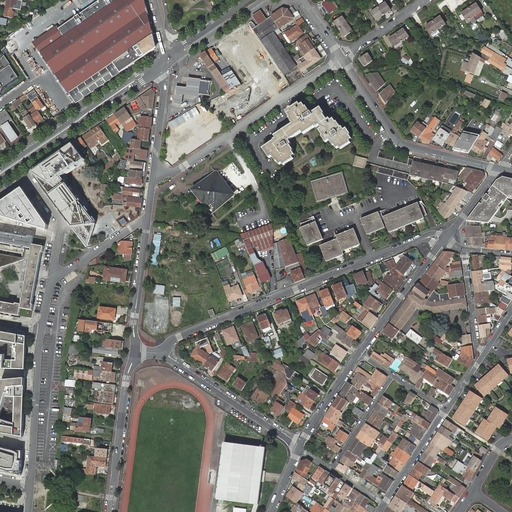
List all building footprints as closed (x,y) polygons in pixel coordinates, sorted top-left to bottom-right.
[(22,10),(23,1),(17,0),(7,0),(6,7),(13,9),(16,9),(19,10),(22,10)] [(34,42),(41,53),(56,75),(70,94),(76,103),(121,72),(145,56),(154,49),(156,46),(154,35),(148,12),(144,0),(100,0),(59,29),(57,26),(34,42)] [(322,5),(328,15),(335,10),(328,0),(323,0),(323,1),(322,5)] [(386,2),(378,8),(384,15),(391,10),(386,2)] [(469,8),(474,16),(482,11),(476,3),(469,8)] [(18,13),(19,10),(16,9),(13,9),(6,7),(5,16),(13,18),(14,12),(18,13)] [(384,15),(378,8),(371,12),(376,20),(384,15)] [(467,21),(474,16),(469,8),(462,14),(467,21)] [(283,9),(271,17),(280,28),(294,19),(288,10),(283,9)] [(259,25),(267,20),(261,10),(252,16),(259,25)] [(251,21),(249,23),(253,29),(258,37),(273,60),(277,65),(278,66),(284,75),(297,66),(294,62),(292,58),(285,49),(280,40),(276,36),(274,32),(280,28),(271,17),(256,27),(253,23),(251,21)] [(335,22),(340,29),(347,24),(342,17),(335,22)] [(433,22),(438,30),(446,24),(440,17),(433,22)] [(431,34),(438,30),(433,22),(426,26),(431,34)] [(347,24),(340,29),(344,36),(352,31),(347,24)] [(291,41),(303,33),(298,25),(285,33),(291,41)] [(404,29),(396,34),(401,42),(409,37),(404,29)] [(285,33),(283,35),(288,43),(291,41),(285,33)] [(401,42),(396,34),(389,39),(394,47),(401,42)] [(314,49),(315,48),(308,39),(299,44),(306,54),(314,49)] [(503,71),(506,65),(497,60),(499,56),(484,47),(482,52),(484,54),(481,58),(486,61),(487,62),(503,71)] [(212,48),(200,56),(208,68),(215,64),(213,62),(219,59),(212,48)] [(306,54),(304,56),(306,60),(301,64),(304,69),(320,58),(314,49),(306,54)] [(26,52),(20,56),(28,66),(33,62),(26,52)] [(360,58),(365,66),(373,61),(367,53),(360,58)] [(473,53),(466,73),(474,76),(480,61),(484,63),(486,61),(481,58),(473,53)] [(4,88),(19,78),(10,65),(11,65),(4,55),(0,60),(6,69),(0,72),(0,88),(3,87),(4,88)] [(506,60),(499,56),(497,60),(506,65),(506,64),(504,63),(506,60)] [(301,64),(298,60),(294,62),(297,66),(301,71),(304,69),(301,64)] [(215,64),(208,68),(225,93),(241,85),(241,84),(238,80),(230,67),(220,72),(215,64)] [(510,75),(511,70),(511,69),(506,66),(503,73),(509,75),(510,75)] [(378,73),(365,75),(377,91),(385,84),(378,73)] [(186,89),(176,88),(173,105),(182,106),(183,95),(185,96),(198,97),(198,95),(200,81),(199,81),(187,79),(186,89)] [(209,97),(210,82),(200,81),(198,95),(209,97)] [(386,104),(395,93),(390,85),(379,94),(386,104)] [(130,104),(125,107),(131,115),(142,112),(148,108),(153,109),(155,93),(151,89),(136,100),(141,108),(134,111),(130,104)] [(34,95),(36,93),(34,91),(27,95),(28,97),(31,101),(36,98),(34,95)] [(504,102),(507,94),(502,92),(499,99),(504,102)] [(17,107),(22,103),(21,102),(20,101),(20,100),(19,99),(14,102),(13,103),(14,104),(10,107),(13,112),(16,109),(18,111),(20,114),(21,113),(20,110),(17,107)] [(39,99),(33,103),(35,106),(36,108),(38,111),(44,107),(39,99)] [(280,136),(276,139),(274,140),(274,141),(276,143),(270,147),(269,144),(263,148),(269,158),(272,157),(276,162),(277,161),(280,159),(282,163),(283,165),(293,158),(292,156),(291,154),(294,152),(295,151),(291,145),(293,144),(291,141),(298,136),(296,134),(302,130),(303,132),(315,125),(316,127),(317,128),(321,126),(323,129),(326,135),(324,136),(323,137),(327,143),(330,140),(334,146),(335,146),(338,144),(340,147),(342,150),(352,143),(351,141),(348,137),(351,136),(352,135),(348,129),(345,131),(343,127),(342,128),(338,122),(337,123),(334,125),(332,121),(330,119),(328,121),(325,122),(321,116),(324,115),(325,114),(321,108),(313,114),(312,112),(311,113),(307,107),(306,108),(304,109),(301,105),(300,104),(290,110),(291,112),(293,116),(291,118),(290,119),(293,124),(278,134),(280,136)] [(35,123),(43,118),(38,111),(36,108),(35,106),(27,111),(29,113),(35,123)] [(125,107),(120,111),(132,129),(136,126),(137,125),(133,119),(131,115),(125,107)] [(12,120),(5,110),(0,113),(0,128),(2,127),(12,141),(12,142),(19,138),(18,137),(8,123),(12,120)] [(31,129),(37,125),(35,123),(29,113),(27,111),(24,113),(25,115),(23,116),(31,129)] [(120,111),(115,114),(122,124),(127,132),(132,129),(120,111)] [(122,124),(115,114),(107,119),(114,130),(122,124)] [(150,129),(152,117),(140,115),(139,128),(150,129)] [(439,120),(435,117),(434,118),(428,126),(426,129),(420,138),(428,144),(434,135),(430,132),(439,120)] [(421,124),(418,122),(417,122),(410,131),(420,138),(426,129),(421,124)] [(500,128),(497,127),(491,138),(497,141),(501,133),(503,130),(506,125),(503,123),(500,128)] [(99,125),(90,131),(97,141),(99,140),(103,145),(110,140),(106,136),(99,125)] [(305,134),(316,127),(315,125),(303,132),(305,134)] [(511,134),(511,128),(510,128),(506,125),(503,130),(501,133),(508,138),(510,133),(511,134)] [(449,134),(451,132),(441,126),(440,128),(449,134)] [(149,141),(150,129),(139,128),(138,140),(142,140),(149,141)] [(440,128),(433,140),(436,142),(435,143),(442,147),(449,134),(440,128)] [(90,131),(83,136),(91,148),(98,143),(97,141),(90,131)] [(127,132),(124,131),(123,138),(121,140),(126,147),(129,143),(132,139),(133,139),(134,133),(127,132)] [(483,131),(472,149),(479,154),(488,141),(485,140),(488,134),(483,131)] [(454,147),(453,150),(469,153),(480,135),(464,132),(462,136),(460,138),(454,147)] [(445,142),(454,147),(460,138),(452,133),(445,142)] [(81,137),(73,143),(79,151),(87,146),(81,137)] [(146,159),(147,151),(141,150),(142,140),(138,140),(133,139),(132,139),(129,143),(131,144),(131,148),(126,147),(124,160),(133,161),(134,153),(138,154),(138,158),(146,159)] [(73,143),(32,171),(89,247),(96,223),(61,177),(85,160),(79,151),(73,143)] [(493,148),(488,155),(498,162),(503,155),(493,148)] [(377,157),(411,166),(412,160),(379,150),(377,157)] [(120,156),(118,153),(111,160),(114,165),(120,156)] [(355,167),(367,170),(407,181),(409,175),(366,163),(365,163),(366,158),(357,156),(355,167)] [(111,160),(103,168),(104,170),(107,173),(114,165),(111,160)] [(144,163),(133,161),(124,160),(122,160),(118,168),(129,169),(143,171),(144,163)] [(418,163),(418,161),(413,160),(410,174),(421,177),(424,164),(418,163)] [(424,164),(421,177),(432,180),(435,167),(429,166),(429,164),(424,163),(424,164)] [(442,167),(435,166),(435,167),(432,180),(442,182),(443,181),(446,170),(442,169),(442,167)] [(484,176),(483,173),(467,168),(460,177),(468,184),(475,189),(484,176)] [(142,178),(143,171),(129,169),(129,171),(128,176),(142,178)] [(458,172),(450,169),(450,171),(446,170),(443,181),(442,182),(442,183),(447,184),(448,179),(456,181),(458,172)] [(211,213),(234,195),(216,172),(196,188),(195,192),(211,213)] [(342,172),(310,181),(316,202),(348,193),(342,172)] [(511,196),(511,178),(507,177),(506,180),(503,179),(499,182),(498,183),(496,181),(490,190),(491,191),(488,195),(487,194),(483,199),(485,200),(482,204),(480,203),(466,220),(477,222),(489,223),(499,209),(497,208),(503,200),(505,201),(509,195),(511,196)] [(475,189),(468,184),(464,190),(468,192),(471,193),(475,189)] [(141,189),(123,186),(122,194),(127,195),(127,192),(140,194),(141,189)] [(457,187),(452,194),(453,194),(461,200),(468,192),(464,190),(457,187)] [(22,188),(0,203),(0,216),(47,230),(48,225),(22,188)] [(461,200),(453,194),(446,204),(454,210),(461,200)] [(140,207),(142,199),(129,197),(128,203),(123,202),(123,206),(140,207)] [(388,231),(423,216),(427,215),(424,207),(421,204),(419,205),(418,203),(383,217),(384,219),(388,231)] [(445,203),(438,212),(445,219),(448,217),(454,210),(446,204),(445,203)] [(136,216),(137,208),(121,206),(121,210),(116,209),(116,207),(100,206),(99,212),(104,213),(104,216),(113,217),(112,223),(119,224),(120,214),(136,216)] [(384,226),(381,220),(378,212),(361,219),(366,233),(384,226)] [(388,231),(389,233),(424,218),(423,216),(388,231)] [(302,224),(303,228),(310,245),(324,240),(315,218),(308,221),(302,224)] [(272,223),(241,234),(242,237),(245,243),(250,255),(255,253),(254,248),(256,247),(259,246),(260,251),(273,246),(273,244),(273,235),(272,223)] [(384,226),(366,233),(367,235),(385,228),(384,226)] [(477,226),(466,226),(467,236),(482,237),(481,226),(477,226)] [(303,228),(301,229),(308,246),(310,245),(303,228)] [(354,229),(337,236),(338,239),(336,240),(320,246),(325,260),(343,253),(343,252),(342,250),(359,242),(354,229)] [(16,303),(16,304),(16,305),(0,301),(0,312),(31,318),(33,305),(32,304),(42,252),(43,252),(45,239),(28,236),(28,237),(0,231),(0,267),(30,258),(30,259),(22,304),(16,303)] [(496,236),(495,248),(501,249),(505,249),(506,239),(507,233),(504,232),(503,233),(503,235),(504,236),(496,236)] [(150,265),(157,265),(160,235),(153,234),(150,265)] [(482,237),(467,236),(469,245),(484,247),(494,248),(495,237),(488,237),(485,237),(485,244),(483,244),(482,237)] [(245,243),(242,237),(235,241),(237,246),(245,243)] [(211,249),(220,245),(217,238),(209,242),(211,249)] [(283,240),(273,244),(273,246),(275,271),(287,268),(287,267),(294,265),(296,271),(291,273),(295,283),(305,279),(289,238),(285,240),(284,238),(283,238),(283,240)] [(122,242),(121,254),(124,254),(124,260),(131,261),(132,254),(133,243),(122,242)] [(360,245),(359,242),(342,250),(343,252),(360,245)] [(211,254),(214,260),(229,253),(226,246),(211,254)] [(443,251),(439,257),(447,264),(448,263),(451,262),(450,262),(448,261),(450,257),(454,252),(452,252),(443,251)] [(343,253),(325,260),(326,262),(344,255),(343,253)] [(485,255),(481,254),(473,256),(474,269),(479,268),(482,267),(481,260),(484,260),(485,260),(485,255)] [(98,256),(90,261),(90,265),(100,264),(100,260),(98,256)] [(509,267),(511,258),(501,256),(499,268),(505,272),(509,275),(511,272),(510,271),(507,269),(508,269),(510,269),(510,267),(509,267)] [(395,269),(404,275),(413,263),(406,257),(401,263),(400,262),(396,267),(395,269)] [(447,264),(439,257),(434,263),(446,272),(448,272),(451,272),(450,268),(444,268),(447,264)] [(396,290),(406,277),(404,275),(395,269),(396,267),(394,260),(386,263),(392,273),(385,282),(396,290)] [(262,263),(254,266),(260,281),(269,277),(262,263)] [(446,272),(434,263),(427,273),(437,281),(439,279),(443,273),(445,275),(446,272)] [(159,269),(149,268),(147,280),(158,281),(159,269)] [(107,281),(122,283),(123,281),(126,281),(127,270),(118,269),(117,271),(106,270),(105,277),(108,278),(107,281)] [(488,269),(472,271),(474,284),(480,284),(481,283),(480,278),(484,277),(484,279),(491,278),(490,272),(488,273),(488,269)] [(500,271),(496,278),(500,280),(501,279),(504,274),(500,271)] [(354,275),(358,284),(362,282),(363,283),(363,284),(367,282),(363,272),(354,275)] [(506,282),(510,275),(509,275),(505,272),(504,274),(501,279),(502,280),(505,282),(506,282)] [(437,281),(427,273),(424,276),(426,278),(425,280),(422,280),(422,281),(422,283),(421,286),(440,299),(465,296),(464,283),(446,285),(447,293),(438,294),(434,291),(440,284),(437,282),(437,281)] [(242,276),(249,292),(259,288),(254,276),(248,278),(246,275),(242,276)] [(426,278),(424,276),(419,283),(418,284),(420,286),(421,286),(422,283),(422,281),(422,280),(425,280),(426,278)] [(392,291),(378,280),(375,284),(379,287),(376,290),(386,298),(392,291)] [(480,284),(474,284),(475,293),(488,291),(490,291),(490,285),(493,284),(493,281),(486,282),(485,281),(483,282),(484,283),(481,283),(480,284)] [(333,287),(338,300),(347,296),(342,283),(333,287)] [(165,286),(154,284),(153,294),(164,296),(165,286)] [(440,299),(421,286),(420,286),(418,284),(389,324),(399,331),(408,318),(414,311),(412,310),(418,303),(422,306),(420,309),(425,311),(430,313),(441,312),(442,312),(442,311),(467,308),(465,296),(440,299)] [(242,296),(238,285),(234,287),(230,288),(229,285),(224,287),(229,301),(236,299),(242,296)] [(345,288),(348,295),(356,292),(353,285),(345,288)] [(96,288),(95,299),(112,301),(113,290),(96,288)] [(320,292),(325,307),(334,303),(328,289),(320,292)] [(503,302),(508,306),(511,300),(505,296),(503,294),(499,300),(503,302)] [(306,298),(312,314),(313,314),(318,325),(320,324),(316,313),(315,313),(312,308),(320,305),(315,295),(306,298)] [(179,307),(180,297),(172,297),(172,306),(179,307)] [(365,309),(370,313),(372,314),(374,312),(376,313),(382,305),(372,297),(364,307),(365,309)] [(476,298),(476,305),(490,303),(489,297),(476,298)] [(309,316),(312,314),(306,298),(297,302),(301,312),(307,310),(309,316)] [(363,311),(365,309),(364,307),(362,306),(356,302),(354,305),(363,311)] [(508,306),(503,302),(499,308),(505,311),(508,306)] [(492,317),(498,321),(505,311),(499,308),(498,307),(496,313),(495,313),(494,314),(492,317)] [(99,318),(112,319),(113,314),(115,314),(115,309),(100,308),(99,318)] [(284,322),(291,319),(287,310),(283,312),(282,310),(274,313),(279,324),(284,322)] [(347,323),(352,318),(343,311),(331,321),(334,323),(341,319),(347,323)] [(363,323),(370,329),(378,318),(372,314),(370,313),(363,323)] [(261,318),(258,318),(263,329),(271,326),(266,314),(260,316),(261,318)] [(478,315),(479,325),(491,324),(492,324),(491,314),(478,315)] [(113,332),(114,324),(80,320),(78,333),(85,333),(85,327),(91,328),(91,329),(103,331),(113,332)] [(242,326),(247,339),(257,335),(252,322),(242,326)] [(389,324),(383,332),(393,339),(399,331),(389,324)] [(485,342),(490,334),(489,334),(490,330),(491,330),(491,324),(479,325),(481,342),(485,342)] [(345,331),(356,340),(361,333),(350,325),(345,331)] [(331,330),(325,326),(321,331),(326,334),(327,335),(329,333),(331,330)] [(102,336),(103,331),(91,329),(91,328),(85,327),(85,333),(102,336)] [(229,333),(225,334),(229,344),(232,343),(234,348),(241,345),(234,327),(227,330),(229,333)] [(351,347),(356,340),(345,331),(340,328),(338,330),(342,333),(338,338),(351,347)] [(423,338),(411,329),(406,335),(418,344),(423,338)] [(0,332),(0,368),(25,370),(26,337),(0,332)] [(315,347),(320,340),(317,338),(314,335),(306,341),(312,345),(315,347)] [(443,338),(455,347),(458,343),(445,335),(443,338)] [(462,336),(463,344),(471,343),(470,335),(462,336)] [(298,348),(306,342),(303,337),(295,344),(298,348)] [(195,342),(197,347),(199,348),(206,346),(208,352),(207,354),(211,357),(214,353),(207,338),(195,342)] [(102,348),(123,350),(124,341),(105,339),(104,346),(102,346),(102,348)] [(433,339),(431,342),(439,347),(441,344),(434,339),(433,339)] [(69,353),(76,354),(77,345),(71,344),(69,353)] [(342,356),(344,357),(347,352),(337,345),(330,355),(334,359),(336,356),(340,359),(342,356)] [(468,355),(474,358),(472,346),(462,347),(462,352),(460,356),(462,358),(461,359),(465,361),(468,355)] [(99,348),(99,347),(95,347),(95,351),(97,352),(118,355),(118,351),(99,348)] [(199,348),(197,347),(191,356),(205,366),(211,357),(207,354),(199,348)] [(268,353),(271,359),(274,358),(275,360),(285,355),(282,348),(268,353)] [(452,359),(435,348),(433,351),(432,353),(437,356),(437,354),(440,356),(439,358),(437,357),(436,360),(447,367),(452,359)] [(219,355),(224,359),(225,358),(227,354),(228,353),(224,350),(219,355)] [(314,355),(308,350),(304,356),(311,360),(314,355)] [(374,352),(371,356),(389,368),(394,360),(385,353),(383,356),(382,357),(380,356),(374,352)] [(325,354),(322,358),(325,360),(323,363),(335,372),(340,364),(325,354)] [(307,365),(311,360),(304,356),(303,355),(300,360),(307,365)] [(420,378),(402,366),(408,357),(406,355),(398,368),(418,381),(420,378)] [(457,360),(468,367),(474,358),(468,355),(465,361),(461,359),(462,358),(460,356),(457,360)] [(212,371),(219,362),(211,357),(205,366),(212,371)] [(402,366),(420,378),(426,369),(421,366),(417,363),(408,357),(402,366)] [(256,367),(261,369),(268,359),(259,358),(258,362),(260,362),(256,367)] [(289,395),(296,389),(287,384),(286,377),(285,369),(279,365),(280,363),(277,361),(274,365),(273,364),(272,366),(277,369),(275,372),(280,375),(270,389),(279,396),(284,388),(286,398),(290,401),(289,395)] [(102,371),(112,372),(113,364),(103,363),(102,371)] [(421,366),(426,369),(435,375),(436,373),(434,371),(427,365),(422,363),(421,366)] [(227,381),(234,370),(226,364),(218,375),(227,381)] [(477,384),(474,386),(483,396),(489,390),(495,385),(501,379),(507,374),(499,364),(496,367),(497,368),(490,374),(489,373),(487,375),(484,377),(485,378),(478,385),(477,384)] [(290,380),(293,376),(297,379),(299,375),(284,365),(285,369),(286,377),(290,380)] [(372,376),(358,366),(355,370),(358,372),(369,380),(372,376)] [(114,381),(115,373),(112,372),(102,371),(101,371),(97,370),(76,367),(74,377),(92,380),(92,377),(105,378),(105,380),(114,381)] [(328,376),(317,369),(311,378),(322,385),(328,376)] [(378,371),(376,369),(372,376),(369,380),(372,382),(378,371)] [(433,384),(437,377),(436,376),(435,375),(426,369),(420,378),(418,381),(415,386),(419,388),(422,384),(420,383),(422,380),(424,378),(433,384)] [(439,377),(452,385),(456,379),(440,369),(439,370),(439,371),(436,376),(437,377),(438,378),(439,377)] [(387,376),(378,371),(372,382),(380,387),(387,376)] [(369,380),(358,372),(350,383),(355,387),(359,389),(373,398),(380,387),(372,382),(369,380)] [(455,387),(452,385),(439,377),(438,378),(436,380),(438,382),(435,386),(439,388),(450,395),(455,387)] [(25,378),(2,381),(0,386),(0,432),(23,437),(25,378)] [(234,385),(242,391),(246,384),(238,378),(234,385)] [(433,384),(424,378),(422,380),(431,387),(433,384)] [(438,382),(436,380),(427,394),(431,396),(435,390),(434,388),(435,386),(438,382)] [(115,385),(93,383),(93,386),(95,386),(95,387),(98,388),(101,389),(101,391),(114,392),(115,385)] [(348,401),(349,402),(354,405),(359,398),(355,396),(359,389),(355,387),(353,389),(346,384),(339,395),(348,401)] [(305,395),(314,401),(319,394),(310,389),(311,388),(307,386),(302,393),(305,395)] [(448,397),(450,395),(439,388),(437,390),(448,397)] [(258,389),(253,398),(263,405),(269,396),(258,389)] [(369,405),(370,403),(372,399),(373,398),(359,389),(355,396),(359,398),(369,405)] [(114,392),(101,391),(100,402),(113,403),(114,392)] [(417,396),(411,391),(405,400),(412,405),(417,396)] [(454,416),(452,418),(463,425),(467,418),(472,412),(476,405),(481,398),(470,391),(468,394),(469,395),(467,399),(464,403),(463,402),(461,405),(460,407),(461,408),(458,412),(455,416),(454,416)] [(305,395),(302,393),(297,401),(309,409),(314,401),(305,395)] [(348,401),(339,395),(332,406),(341,412),(348,401)] [(383,396),(379,403),(386,408),(388,404),(389,405),(392,401),(383,396)] [(284,408),(280,404),(282,401),(279,399),(271,410),(276,413),(275,415),(278,416),(278,415),(279,415),(284,408)] [(379,403),(374,410),(381,415),(386,408),(379,403)] [(115,405),(109,405),(92,404),(91,407),(91,409),(94,409),(94,407),(97,407),(97,413),(109,415),(111,407),(115,408),(115,405)] [(325,416),(335,423),(337,424),(340,426),(342,423),(338,419),(342,413),(341,412),(332,406),(325,416)] [(419,416),(431,424),(439,412),(438,410),(432,406),(427,413),(423,411),(419,416)] [(364,412),(355,407),(353,411),(361,416),(364,412)] [(507,415),(497,408),(492,415),(488,422),(496,427),(499,429),(500,426),(499,425),(502,421),(505,417),(506,418),(507,415)] [(294,409),(288,417),(298,424),(304,415),(294,409)] [(374,410),(367,421),(376,427),(379,423),(380,423),(381,420),(382,421),(384,417),(383,416),(381,415),(374,410)] [(419,416),(414,413),(410,418),(413,420),(416,422),(427,430),(431,424),(419,416)] [(397,425),(401,420),(402,418),(398,415),(393,423),(397,425)] [(324,417),(322,421),(328,425),(327,428),(332,432),(337,424),(335,423),(325,416),(324,417)] [(73,422),(71,430),(76,431),(75,432),(83,433),(83,431),(89,432),(91,420),(81,419),(80,424),(73,422)] [(463,434),(465,432),(446,419),(442,425),(454,433),(457,429),(459,431),(463,434)] [(494,430),(496,427),(488,422),(486,421),(485,420),(481,427),(476,434),(487,441),(489,438),(488,437),(490,433),(493,429),(494,430)] [(427,430),(416,422),(414,426),(410,424),(409,426),(413,428),(424,435),(427,430)] [(365,423),(360,431),(374,439),(379,432),(365,423)] [(454,433),(442,425),(437,432),(452,441),(454,439),(452,438),(455,434),(454,433)] [(340,441),(344,443),(351,432),(345,428),(343,432),(341,430),(335,439),(340,441)] [(420,441),(424,435),(413,428),(410,432),(408,430),(407,432),(409,433),(420,441)] [(360,431),(356,438),(369,447),(371,448),(375,440),(374,439),(360,431)] [(389,438),(387,440),(392,444),(398,434),(396,433),(393,431),(391,435),(389,438)] [(452,441),(437,432),(431,442),(441,449),(446,441),(449,443),(450,444),(452,441)] [(416,446),(420,441),(409,433),(405,439),(416,446)] [(380,443),(384,446),(387,440),(389,438),(382,434),(377,441),(380,443)] [(326,445),(338,452),(344,443),(340,441),(338,444),(337,444),(336,445),(334,443),(335,440),(331,437),(331,438),(327,435),(325,440),(328,442),(326,445)] [(91,440),(61,437),(60,442),(64,442),(83,444),(83,447),(90,448),(90,444),(91,440)] [(356,438),(348,450),(361,459),(369,447),(356,438)] [(410,456),(416,446),(405,439),(399,448),(410,456)] [(392,444),(387,440),(384,446),(382,449),(385,451),(387,452),(392,444)] [(446,441),(441,449),(444,451),(446,448),(449,443),(446,441)] [(262,470),(265,447),(224,442),(216,499),(241,502),(253,504),(258,505),(261,482),(262,470)] [(431,442),(425,451),(434,458),(436,455),(441,449),(431,442)] [(22,451),(0,444),(0,471),(21,475),(22,451)] [(393,456),(405,464),(410,456),(399,448),(398,447),(392,456),(393,456)] [(107,449),(96,448),(95,457),(106,458),(107,449)] [(387,464),(399,472),(405,464),(393,456),(389,462),(381,457),(385,451),(382,449),(379,453),(376,457),(380,460),(387,464)] [(354,462),(356,458),(361,462),(363,460),(361,459),(348,450),(344,456),(354,462)] [(425,451),(418,461),(427,467),(430,469),(436,459),(425,451)] [(376,457),(379,453),(377,452),(375,455),(374,454),(371,460),(367,458),(365,461),(371,465),(372,463),(376,457)] [(343,464),(349,467),(351,469),(352,466),(355,463),(354,462),(344,456),(340,462),(343,464)] [(471,460),(467,466),(475,472),(481,461),(479,459),(474,456),(471,460)] [(87,474),(95,475),(96,469),(96,466),(104,467),(105,467),(106,459),(89,457),(87,474)] [(295,471),(295,472),(305,478),(307,473),(312,463),(307,460),(301,461),(295,471)] [(470,481),(475,472),(467,466),(463,464),(458,460),(452,470),(459,474),(461,470),(465,473),(463,477),(470,481)] [(418,461),(414,468),(422,473),(423,474),(427,467),(418,461)] [(371,465),(367,471),(373,475),(378,467),(376,466),(372,463),(371,465)] [(336,468),(345,474),(349,467),(343,464),(342,466),(339,464),(336,468)] [(399,472),(387,464),(383,470),(395,479),(399,472)] [(325,470),(319,466),(311,477),(318,481),(325,470)] [(414,468),(409,475),(418,480),(422,473),(414,468)] [(331,474),(325,470),(318,481),(323,485),(331,474)] [(372,482),(387,492),(394,481),(385,475),(381,473),(378,477),(373,475),(367,471),(363,477),(370,481),(372,482)] [(432,481),(436,474),(431,471),(427,477),(432,481)] [(305,478),(295,472),(293,478),(297,481),(300,483),(296,488),(301,492),(308,481),(309,481),(307,480),(305,478)] [(341,480),(331,474),(323,485),(321,488),(320,489),(330,496),(332,493),(341,480)] [(409,475),(403,485),(414,492),(414,493),(415,490),(414,489),(417,483),(419,485),(421,482),(418,480),(409,475)] [(453,484),(455,486),(459,488),(461,485),(450,477),(447,480),(453,484)] [(339,494),(335,500),(337,501),(339,498),(343,501),(344,499),(345,498),(352,487),(349,486),(345,483),(339,494)] [(435,491),(422,483),(421,485),(424,486),(422,490),(432,496),(435,491)] [(403,485),(396,496),(409,505),(420,511),(428,511),(423,508),(422,509),(415,505),(416,505),(411,502),(410,502),(408,501),(414,492),(403,485)] [(429,500),(428,502),(435,507),(436,505),(442,495),(451,501),(452,500),(456,503),(459,498),(458,497),(449,491),(446,489),(440,485),(429,500)] [(449,491),(458,497),(459,498),(466,488),(461,485),(459,488),(455,486),(453,489),(451,488),(449,491)] [(293,487),(287,496),(297,503),(297,504),(304,494),(301,492),(296,488),(293,487)] [(345,500),(342,505),(345,507),(349,509),(349,510),(354,502),(360,493),(354,489),(349,496),(351,497),(350,499),(351,500),(351,501),(352,501),(351,503),(345,500)] [(368,498),(360,493),(354,502),(362,507),(368,498)] [(396,496),(389,506),(397,511),(404,511),(409,505),(396,496)] [(330,497),(324,506),(328,509),(333,500),(330,497)] [(311,509),(309,511),(323,511),(324,511),(322,510),(323,507),(313,500),(312,503),(314,505),(311,509)] [(352,511),(362,511),(363,511),(364,511),(370,511),(367,510),(364,508),(362,507),(354,502),(349,510),(352,511)] [(308,511),(296,503),(293,509),(296,511),(308,511)] [(330,511),(335,511),(352,511),(349,510),(349,509),(349,510),(345,508),(345,507),(342,505),(341,504),(340,503),(336,509),(331,506),(328,510),(330,511)]
